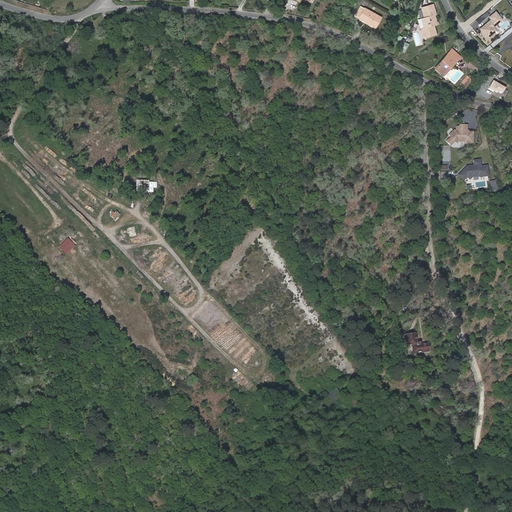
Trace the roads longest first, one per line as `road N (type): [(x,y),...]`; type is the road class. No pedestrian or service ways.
road 1 (track): [(422,78),(430,258),(482,386),(465,511)]
road 2 (residential): [(102,1),(293,18),(445,89),(511,110)]
road 3 (track): [(0,147),(89,11)]
road 4 (track): [(427,242),(367,315),(338,335)]
